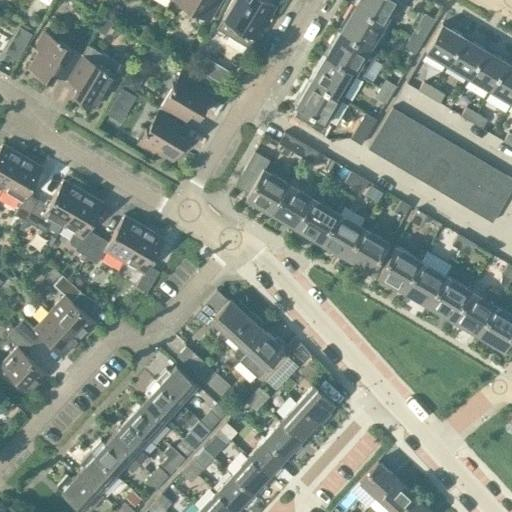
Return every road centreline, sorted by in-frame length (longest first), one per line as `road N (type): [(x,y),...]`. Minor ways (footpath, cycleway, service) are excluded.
road 1 (residential): [(231,236),(160,329),(117,335),(0,462)]
road 2 (residential): [(497,234),(244,102)]
road 3 (residential): [(192,214),(36,129),(0,89)]
road 4 (residential): [(384,394),(231,236)]
road 5 (residential): [(278,511),(384,394)]
road 6 (residential): [(244,102),(192,214)]
road 7 (residential): [(311,0),(244,102)]
